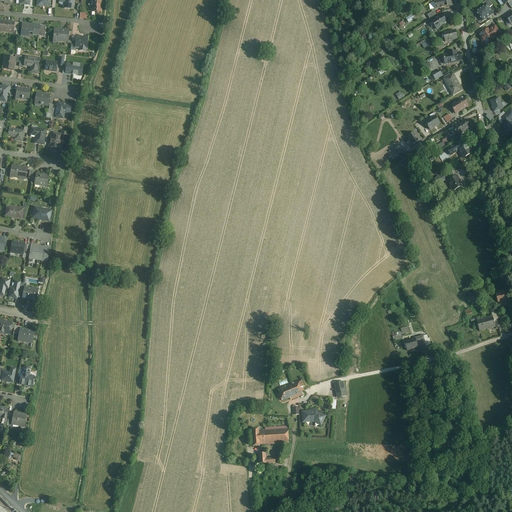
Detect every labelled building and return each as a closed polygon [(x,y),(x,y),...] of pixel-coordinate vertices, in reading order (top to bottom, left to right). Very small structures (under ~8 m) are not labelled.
[(73,0),(59,0),(59,3),(59,4),(64,7),(64,9),(72,10),(73,2),(74,2),(73,0)] [(102,0),(87,0),(88,1),(91,1),(91,7),(92,7),(92,12),(101,13),(101,8),(102,8),(102,0)] [(450,0),(442,0),(443,0),(434,2),(436,9),(452,5),(450,0)] [(489,0),(487,0),(482,4),(484,7),(487,5),(489,8),(493,5),(489,0)] [(489,8),(487,5),(484,7),(476,12),(480,18),(480,19),(481,21),(483,21),(485,20),(485,19),(493,14),(489,8)] [(450,10),(442,13),(443,15),(446,19),(452,16),(450,10)] [(442,16),(432,23),(437,30),(447,23),(442,16)] [(14,23),(1,21),(0,25),(0,32),(13,33),(14,29),(14,23)] [(40,25),(32,24),(32,25),(22,24),(21,37),(26,37),(27,35),(39,36),(40,26),(40,25)] [(495,27),(489,31),(494,37),(500,33),(495,27)] [(70,30),(54,29),(53,43),(58,43),(58,40),(68,41),(70,30)] [(489,31),(488,29),(487,30),(487,31),(485,32),(480,35),(482,38),(482,39),(483,41),(484,41),(487,45),(495,39),(494,37),(489,31)] [(456,31),(444,34),(446,42),(458,39),(456,31)] [(87,38),(77,37),(76,43),(76,47),(76,48),(86,49),(87,38)] [(457,52),(449,53),(449,55),(444,56),(445,64),(462,61),(460,53),(457,53),(457,52)] [(15,58),(5,57),(3,69),(13,71),(15,62),(15,59),(15,58)] [(40,59),(25,57),(24,65),(28,66),(33,66),(32,73),(37,74),(38,69),(40,59)] [(57,63),(46,62),(46,64),(45,65),(44,67),(45,68),(45,71),(56,72),(57,63)] [(67,62),(65,75),(82,77),(84,65),(67,62)] [(453,75),(443,81),(451,96),(462,90),(453,75)] [(8,87),(0,86),(0,101),(6,102),(7,93),(8,87)] [(29,91),(23,90),(17,89),(16,97),(16,99),(17,98),(22,98),(22,100),(23,100),(28,101),(30,91),(29,91)] [(424,90),(416,94),(417,96),(419,96),(421,99),(426,96),(425,93),(425,92),(424,90)] [(398,100),(404,97),(401,91),(396,94),(398,100)] [(50,96),(37,94),(35,105),(48,107),(50,96)] [(503,109),(499,98),(490,101),(494,111),(503,109)] [(463,99),(451,106),(456,114),(468,106),(463,99)] [(71,106),(58,103),(56,110),(56,111),(55,118),(61,119),(63,113),(70,114),(71,106)] [(511,110),(511,109),(502,118),(506,134),(511,132),(511,128),(511,127),(510,122),(511,120),(511,110)] [(492,122),(494,119),(488,113),(485,116),(492,122)] [(434,117),(429,120),(429,119),(424,122),(429,131),(439,124),(434,117)] [(465,120),(452,129),(457,137),(470,128),(465,120)] [(24,132),(9,129),(8,137),(8,136),(15,137),(14,141),(22,142),(24,133),(24,132)] [(46,131),(37,129),(37,130),(31,129),(30,136),(36,137),(35,144),(44,145),(46,131)] [(415,133),(408,137),(410,141),(408,143),(410,146),(412,145),(413,145),(420,141),(415,133)] [(61,138),(51,136),(49,148),(51,148),(51,152),(57,153),(57,149),(59,150),(60,144),(61,138)] [(446,138),(441,141),(444,146),(449,143),(446,138)] [(463,141),(446,151),(449,157),(457,152),(461,158),(465,156),(471,153),(463,141)] [(28,169),(12,166),(10,177),(26,180),(28,169)] [(444,174),(436,179),(438,182),(446,177),(444,174)] [(48,177),(37,175),(36,178),(35,185),(40,186),(40,184),(46,185),(46,187),(47,187),(48,177)] [(460,182),(457,177),(449,182),(454,192),(462,188),(459,183),(460,182)] [(23,209),(8,206),(5,216),(21,220),(21,219),(24,209),(23,209)] [(51,212),(35,208),(33,218),(49,222),(51,212)] [(25,244),(12,242),(11,252),(16,253),(16,254),(23,256),(23,253),(25,244)] [(42,261),(44,248),(32,245),(30,254),(29,256),(30,256),(29,258),(38,260),(38,261),(42,261)] [(10,281),(2,279),(0,291),(0,295),(4,296),(5,288),(8,289),(10,281)] [(20,283),(16,282),(14,290),(11,289),(11,290),(10,297),(17,298),(20,283)] [(38,290),(26,287),(25,290),(24,294),(23,300),(28,301),(28,299),(32,300),(32,302),(36,303),(38,290)] [(507,305),(503,289),(495,292),(499,308),(507,305)] [(500,311),(492,314),(492,316),(493,316),(493,319),(502,317),(500,311)] [(492,316),(476,321),(479,332),(496,327),(493,319),(493,316),(492,316)] [(13,323),(0,321),(0,320),(0,333),(10,335),(11,328),(14,329),(15,326),(15,324),(12,324),(13,323)] [(22,327),(15,326),(14,329),(13,334),(19,335),(21,330),(22,327)] [(21,330),(19,335),(18,342),(32,344),(34,333),(21,330)] [(392,333),(394,341),(402,339),(400,331),(392,333)] [(427,335),(416,338),(418,348),(430,345),(427,335)] [(416,339),(405,341),(407,351),(419,349),(418,348),(416,339)] [(29,368),(26,367),(24,369),(23,372),(22,372),(21,378),(21,379),(20,385),(32,387),(34,378),(29,377),(31,370),(29,368)] [(3,372),(2,378),(1,381),(13,383),(16,369),(11,368),(10,374),(3,372)] [(278,390),(282,402),(304,393),(300,382),(278,390)] [(346,382),(335,384),(338,399),(348,397),(346,382)] [(8,410),(0,407),(0,422),(1,422),(2,422),(1,425),(5,425),(6,421),(6,420),(8,410)] [(316,411),(302,412),(303,423),(317,422),(316,411)] [(27,416),(14,413),(13,420),(12,425),(12,426),(24,428),(27,416)] [(260,429),(252,430),(253,447),(261,446),(261,445),(290,443),(289,429),(260,431),(260,429)] [(267,453),(259,454),(259,464),(276,464),(275,458),(267,458),(267,453)]
